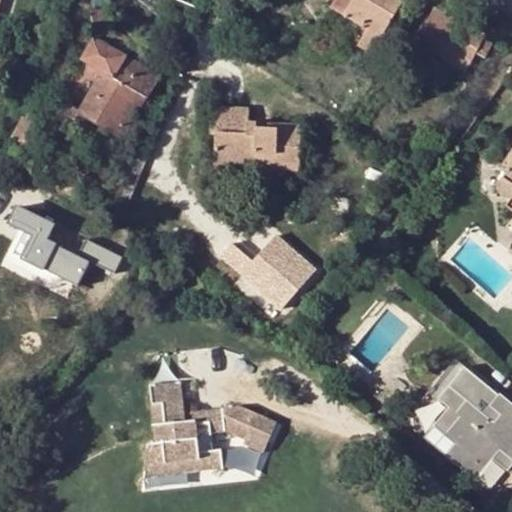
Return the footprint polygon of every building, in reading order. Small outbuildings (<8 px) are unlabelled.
[(2,0),(0,7),(0,51),(15,0),(2,0)] [(336,0),(331,10),(367,32),(358,48),(378,59),(390,42),(382,35),(402,0),(336,0)] [(416,44),(427,50),(445,16),(435,10),(416,44)] [(91,15),(95,41),(104,46),(113,31),(108,13),(91,15)] [(445,16),(427,50),(463,72),(473,56),(484,60),(492,46),(483,41),(485,38),(445,16)] [(104,46),(95,41),(77,73),(96,84),(81,112),(60,101),(54,112),(76,124),(80,117),(115,137),(138,96),(147,99),(158,79),(126,60),(134,43),(113,31),(104,46)] [(138,96),(115,137),(123,142),(147,99),(138,96)] [(50,114),(32,107),(16,141),(33,148),(50,114)] [(215,139),(214,171),(231,171),(232,164),(298,167),(300,128),(247,125),(247,112),(211,111),(209,137),(215,139)] [(509,202),(511,200),(511,150),(500,168),(507,174),(498,186),(497,190),(497,194),(500,197),(502,200),(505,201),(509,202)] [(21,163),(17,171),(75,201),(78,193),(21,163)] [(231,171),(214,171),(215,176),(259,178),(259,173),(298,173),(298,167),(232,164),(231,171)] [(74,292),(89,259),(45,239),(53,222),(9,202),(0,223),(18,232),(5,261),(74,292)] [(277,229),(249,257),(231,239),(214,256),(272,313),(317,267),(277,229)] [(119,270),(125,254),(84,237),(78,254),(119,270)] [(500,394),(466,366),(439,399),(450,408),(426,437),(477,479),(494,459),(509,471),(511,466),(511,402),(501,393),(500,394)] [(149,388),(151,407),(180,405),(178,386),(149,388)] [(180,405),(151,407),(155,447),(161,447),(164,464),(179,462),(181,475),(222,471),(220,453),(211,454),(209,436),(223,433),(222,421),(193,424),(183,425),(180,405)] [(193,415),(193,424),(222,421),(221,412),(193,415)] [(161,447),(155,447),(149,447),(143,479),(181,475),(179,462),(164,464),(161,447)]
